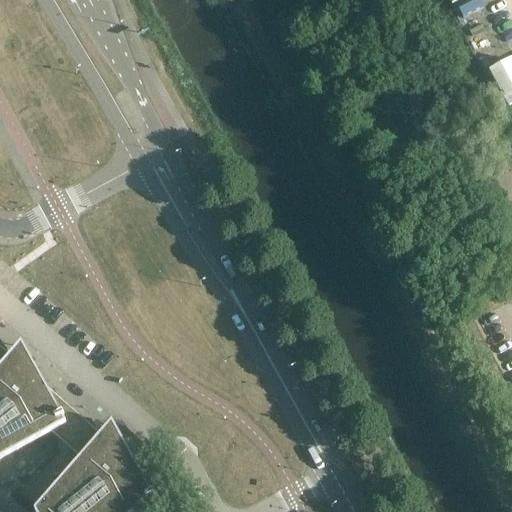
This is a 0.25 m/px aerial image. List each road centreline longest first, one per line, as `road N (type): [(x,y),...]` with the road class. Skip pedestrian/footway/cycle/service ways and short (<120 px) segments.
road 1 (unclassified): [(214,511),(181,457),(0,301)]
road 2 (tertiary): [(256,334),(253,312),(160,153)]
road 3 (tertiary): [(142,163),(183,238),(256,334)]
road 4 (tertiary): [(45,0),(142,163)]
road 5 (tertiary): [(160,153),(89,0)]
road 6 (tertiary): [(334,475),(256,334)]
road 7 (unclassified): [(0,229),(16,230),(142,163)]
